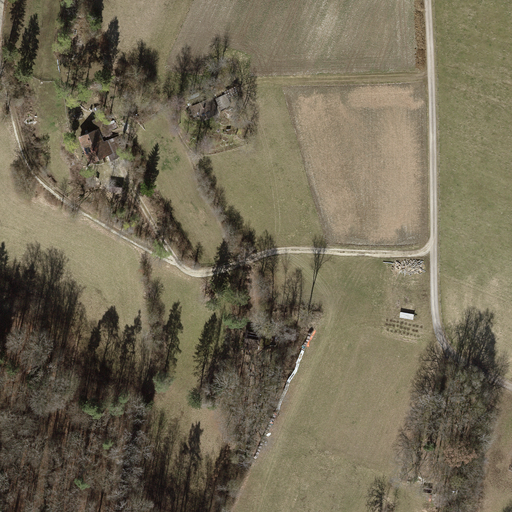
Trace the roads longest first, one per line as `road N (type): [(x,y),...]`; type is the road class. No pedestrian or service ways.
road 1 (track): [(511,390),(466,369),(444,348),(428,0)]
road 2 (track): [(435,252),(281,250),(214,276),(187,271),(111,138)]
road 3 (track): [(0,48),(33,172),(187,271)]
